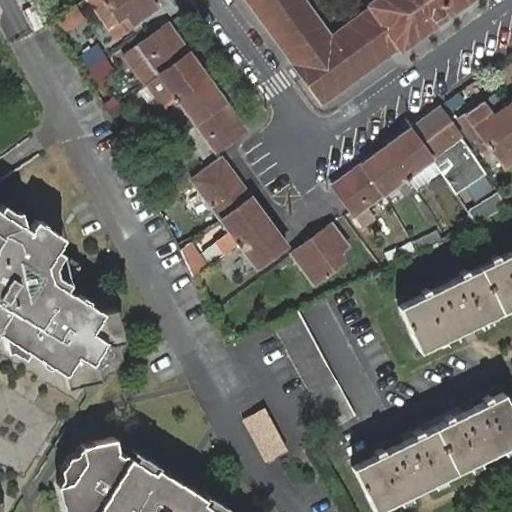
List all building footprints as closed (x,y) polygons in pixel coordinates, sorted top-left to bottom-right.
[(102,0),(113,14),(117,20),(126,14),(134,24),(151,12),(143,1),(145,0),(102,0)] [(247,0),(294,63),(329,38),(301,0),(247,0)] [(466,0),(373,0),(368,4),(370,8),(398,45),(400,49),(466,0)] [(22,11),(32,29),(49,20),(38,1),(22,11)] [(83,16),(76,5),(56,20),(63,31),(83,16)] [(320,102),(398,45),(370,8),(329,38),(294,63),(293,64),(320,102)] [(138,45),(159,74),(189,52),(168,23),(138,45)] [(96,44),(77,57),(84,69),(104,56),(96,44)] [(154,114),(176,98),(206,76),(189,52),(159,74),(144,84),(154,98),(147,104),(154,114)] [(110,53),(86,71),(93,82),(118,64),(110,53)] [(206,76),(176,98),(194,122),(224,100),(206,76)] [(203,157),(214,150),(215,151),(245,129),(224,100),(194,122),(196,125),(185,133),(203,157)] [(465,129),(481,151),(489,145),(511,127),(511,115),(505,106),(492,116),(489,111),(485,106),(462,124),(465,129)] [(431,158),(454,191),(483,170),(473,156),(468,149),(460,137),(437,107),(408,128),(431,158)] [(511,127),(489,145),(504,166),(511,159),(511,127)] [(385,146),(407,176),(425,162),(431,158),(408,128),(385,146)] [(360,163),(382,193),(407,176),(385,146),(360,163)] [(209,204),(220,219),(250,197),(221,156),(206,168),(190,179),(197,188),(188,195),(200,211),(209,204)] [(155,157),(140,164),(151,187),(166,180),(155,157)] [(425,162),(407,176),(415,187),(434,173),(425,162)] [(365,206),(382,193),(360,163),(331,184),(350,210),(353,215),(362,226),(368,222),(365,217),(368,209),(365,206)] [(485,200),(492,213),(504,207),(497,194),(485,200)] [(224,253),(237,243),(268,221),(250,197),(220,219),(229,231),(216,241),(224,253)] [(52,279),(47,258),(62,234),(34,216),(28,226),(0,208),(0,334),(62,373),(66,387),(97,378),(122,337),(115,305),(101,309),(52,279)] [(457,220),(461,229),(474,223),(469,213),(457,220)] [(268,221),(237,243),(255,267),(286,245),(268,221)] [(325,236),(335,228),(331,223),(321,231),(325,236)] [(321,231),(291,253),(313,283),(343,261),(337,253),(348,246),(335,228),(325,236),(321,231)] [(189,242),(179,249),(192,276),(207,266),(189,242)] [(511,249),(397,305),(418,351),(511,305),(511,249)] [(379,259),(383,267),(394,262),(390,254),(379,259)] [(271,323),(328,429),(354,415),(297,310),(271,323)] [(351,466),(373,511),(511,442),(511,411),(502,392),(473,406),(463,411),(402,441),(392,446),(351,466)] [(246,420),(269,462),(288,451),(265,409),(246,420)] [(220,511),(201,500),(204,496),(154,466),(151,470),(115,448),(112,436),(80,444),(55,484),(62,511),(220,511)]
